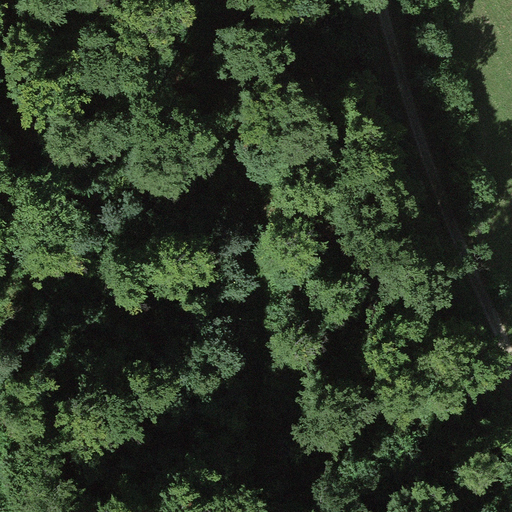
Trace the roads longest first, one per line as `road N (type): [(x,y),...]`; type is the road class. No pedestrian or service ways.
road 1 (track): [(156,0),(236,159),(511,385)]
road 2 (track): [(372,0),(432,192),(511,371)]
road 3 (track): [(264,181),(257,365),(266,511)]
